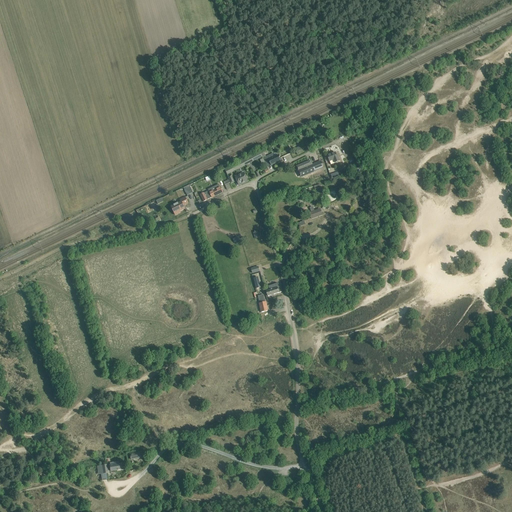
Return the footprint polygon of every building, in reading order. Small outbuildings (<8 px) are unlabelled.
[(301,146),(295,149),(298,155),(304,152),(301,146)] [(260,152),(225,170),(227,175),(257,160),(262,157),(260,152)] [(328,155),(327,156),(328,157),(329,160),(330,162),(334,160),(335,163),(340,161),(338,157),(337,158),(335,152),(328,155)] [(265,156),(263,157),(263,159),(265,162),(268,160),(269,161),(271,165),(271,166),(275,164),(275,165),(282,162),(279,155),(275,157),(273,154),(266,157),(265,156)] [(309,161),(297,166),(299,170),(298,170),(298,171),(300,176),(301,178),(324,168),(323,166),(321,161),(310,166),(309,161)] [(357,163),(348,166),(350,172),(359,169),(357,163)] [(326,171),(316,175),(319,181),(329,177),(326,171)] [(241,175),(236,177),(237,181),(239,185),(239,186),(248,182),(246,177),(245,176),(244,173),(241,175)] [(204,193),(200,195),(201,197),(204,202),(204,201),(223,192),(221,188),(219,184),(213,187),(208,189),(209,191),(204,193)] [(190,187),(184,190),(187,195),(193,193),(190,187)] [(299,191),(296,197),(298,198),(297,200),(300,202),(303,196),(305,197),(306,195),(304,194),(299,191)] [(181,202),(171,207),(175,215),(180,213),(180,211),(185,209),(183,206),(185,205),(185,204),(188,202),(185,198),(185,197),(180,200),(181,202)] [(320,209),(309,213),(310,215),(311,219),(322,215),(321,212),(320,209)] [(269,290),(266,291),(268,296),(282,292),(280,286),(279,287),(278,283),(268,286),(269,290)] [(264,296),(258,298),(261,312),(263,312),(268,311),(266,302),(265,302),(264,296)] [(102,465),(97,466),(97,469),(99,469),(100,474),(101,474),(107,473),(107,471),(123,469),(123,464),(106,466),(106,465),(102,465)]
